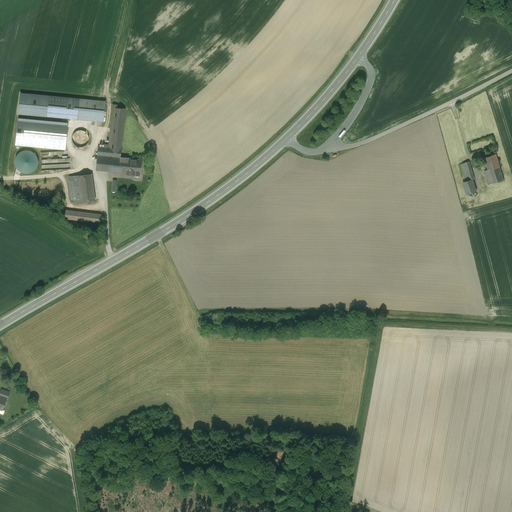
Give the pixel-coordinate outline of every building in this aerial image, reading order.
[(46,116),(48,96),(20,93),(18,113),(46,116)] [(79,99),(48,96),(46,116),(77,119),(79,99)] [(94,100),(79,99),(77,119),(94,121),(95,111),(93,111),(94,100)] [(103,122),(105,101),(100,101),(94,100),(93,111),(95,111),(94,121),(103,122)] [(110,148),(98,147),(96,170),(119,173),(120,157),(121,149),(125,109),(114,108),(110,148)] [(67,123),(18,119),(15,144),(65,149),(67,123)] [(88,142),(88,138),(88,135),(86,133),(83,131),(80,130),(77,131),(74,133),(72,136),(71,139),(72,142),(74,145),(77,147),(80,147),(83,146),(86,144),(88,142)] [(19,171),(22,173),(25,174),(29,173),(32,172),(35,170),(37,167),(38,164),(38,160),(37,157),(35,154),(33,152),(30,151),(27,150),(24,150),(21,152),(18,154),(16,156),(15,159),(15,163),(15,166),(17,169),(19,171)] [(496,154),(484,158),(488,170),(500,166),(496,154)] [(142,159),(131,158),(130,158),(120,157),(119,173),(126,173),(126,174),(135,175),(135,174),(140,175),(142,159)] [(48,169),(67,168),(67,163),(65,163),(65,158),(47,159),(47,164),(48,164),(48,169)] [(469,161),(460,164),(465,181),(463,182),(467,194),(476,191),(472,179),(475,178),(469,161)] [(488,170),(485,171),(489,185),(504,180),(500,166),(488,170)] [(91,174),(77,175),(80,201),(95,200),(91,174)] [(77,175),(69,176),(72,203),(80,201),(77,175)] [(101,215),(65,210),(64,218),(100,223),(101,215)] [(9,392),(1,389),(0,392),(0,395),(6,398),(7,398),(9,392)]
